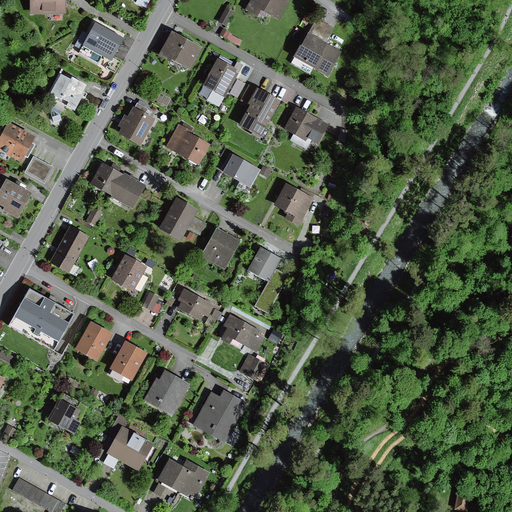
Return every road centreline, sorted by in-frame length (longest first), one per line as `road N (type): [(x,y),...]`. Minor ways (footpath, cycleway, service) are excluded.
road 1 (residential): [(303,257),(89,135)]
road 2 (residential): [(159,10),(347,115)]
road 3 (residential): [(18,261),(168,343)]
road 4 (residential): [(18,261),(89,135)]
road 5 (residential): [(89,135),(159,10)]
road 6 (residential): [(121,511),(0,444)]
